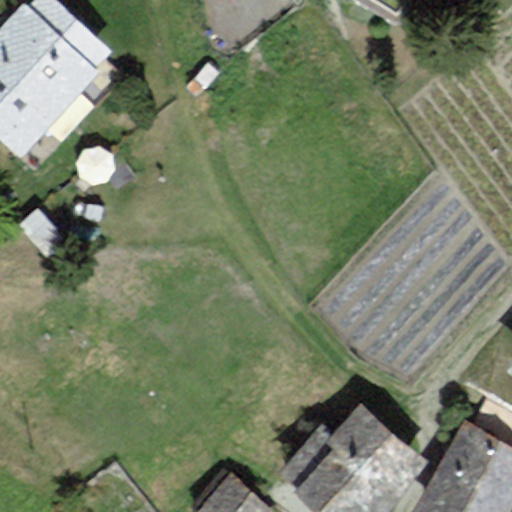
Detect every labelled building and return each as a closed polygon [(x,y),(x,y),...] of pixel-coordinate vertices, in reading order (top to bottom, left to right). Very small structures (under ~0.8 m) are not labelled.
[(94,89),(7,11),(0,18),(0,154),(19,172),(94,89)] [(511,356),(503,369),(511,375),(511,356)] [(313,511),(374,511),(418,462),(357,408),(286,488),(313,511)] [(504,511),(511,497),(511,444),(463,420),(417,511),(504,511)] [(276,511),(234,474),(200,511),(276,511)]
